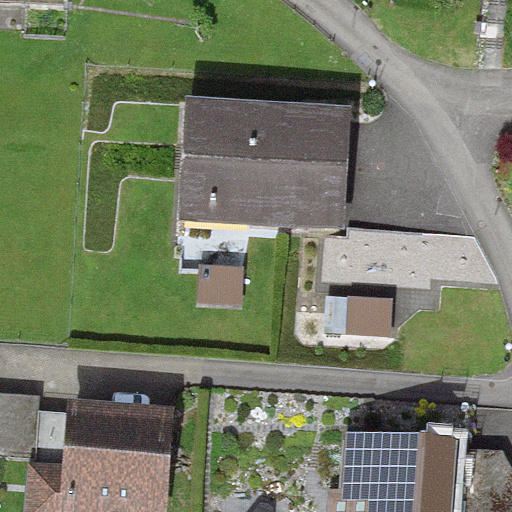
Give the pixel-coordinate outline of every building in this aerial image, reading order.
[(247,211),(246,227),(335,232),(341,142),(276,138),(277,122),(187,116),(181,207),(247,211)] [(237,308),(238,278),(197,276),(196,306),(237,308)] [(385,341),(387,311),(347,309),(345,339),(385,341)] [(62,508),(122,511),(157,511),(164,429),(69,422),(62,508)] [(442,511),(447,456),(345,448),(341,502),(326,501),(325,511),(442,511)]
